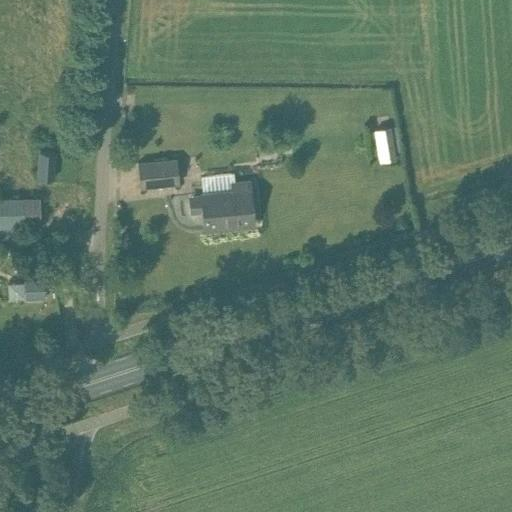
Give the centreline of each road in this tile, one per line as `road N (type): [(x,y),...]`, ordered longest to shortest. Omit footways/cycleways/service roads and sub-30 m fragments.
road 1 (primary): [(0,412),(511,246)]
road 2 (unclassified): [(97,340),(115,0)]
